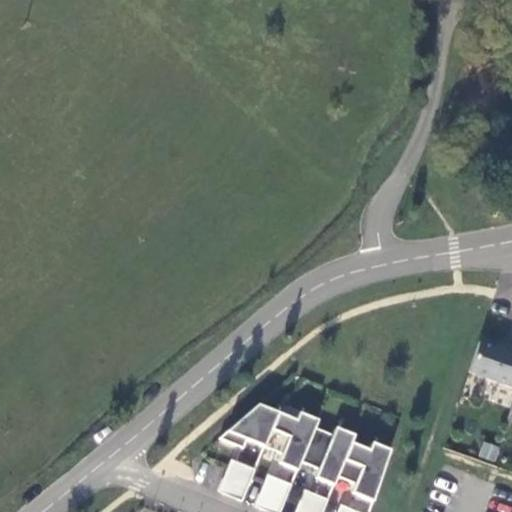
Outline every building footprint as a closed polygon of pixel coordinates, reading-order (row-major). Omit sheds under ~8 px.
[(503,351),(478,342),(468,373),(511,388),(511,348),(505,346),(503,351)] [(277,414),(257,405),(218,440),(242,450),(246,441),(263,448),(277,414)] [(295,421),(277,414),(263,448),(287,458),(283,467),(296,472),(313,429),(317,422),(298,414),(295,421)] [(497,461),(500,446),(481,442),(478,458),(497,461)] [(368,451),(350,444),(332,487),(336,479),(359,488),(356,497),(372,504),(389,451),(371,444),(368,451)] [(254,471),(235,463),(222,494),(241,502),(254,471)] [(279,511),(290,486),(271,478),(258,509),(264,511),(279,511)] [(322,511),(327,501),(308,493),(300,511),(322,511)]
